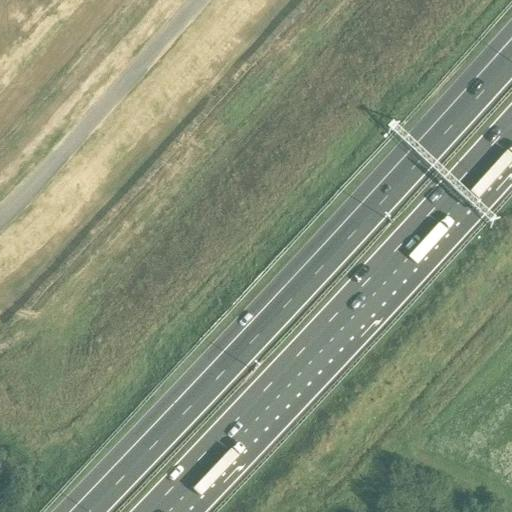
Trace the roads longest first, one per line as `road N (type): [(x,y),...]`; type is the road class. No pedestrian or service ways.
road 1 (motorway): [(511,49),(80,511)]
road 2 (motorway): [(158,511),(511,133)]
road 3 (unclassified): [(204,0),(0,219)]
